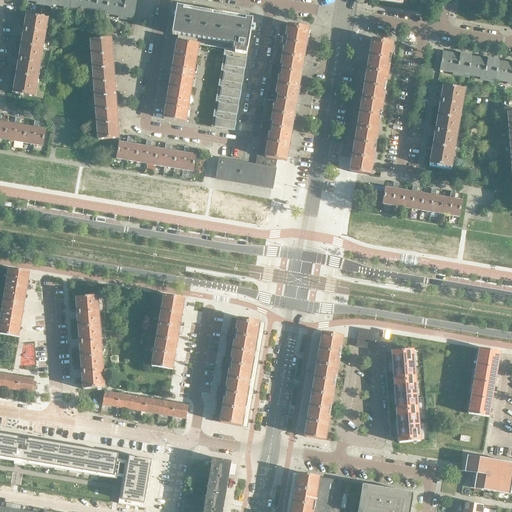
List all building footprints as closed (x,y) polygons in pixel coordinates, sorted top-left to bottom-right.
[(69,0),(52,0),(51,7),(52,7),(52,5),(64,7),(64,9),(69,10),(71,0),(69,0)] [(78,11),(80,0),(69,0),(71,0),(69,10),(78,11)] [(97,5),(97,0),(80,0),(78,11),(79,12),(80,9),(91,11),(91,14),(96,15),(98,5),(97,5)] [(106,16),(108,0),(97,0),(97,5),(98,5),(96,15),(106,16)] [(123,19),(125,0),(108,0),(106,16),(107,16),(107,14),(119,16),(118,18),(123,19)] [(133,21),(136,0),(125,0),(123,19),(133,21)] [(425,9),(426,0),(417,0),(417,7),(425,9)] [(190,21),(192,9),(177,7),(175,15),(185,17),(184,20),(190,21)] [(202,42),(207,12),(192,9),(190,21),(187,43),(199,45),(200,41),(202,42)] [(217,44),(219,32),(222,15),(207,12),(202,42),(217,44)] [(187,43),(190,21),(184,20),(185,17),(175,15),(172,35),(178,36),(177,41),(187,43)] [(234,35),(235,28),(237,17),(222,15),(219,32),(234,35)] [(42,50),(48,19),(27,16),(22,46),(42,50)] [(251,28),(253,20),(237,17),(235,28),(241,29),(241,27),(251,28)] [(306,47),(309,29),(288,26),(286,33),(286,35),(286,38),(279,37),(277,36),(276,42),(306,47)] [(249,40),(251,28),(241,27),(241,29),(235,28),(234,35),(240,36),(239,38),(249,40)] [(249,44),(249,40),(239,38),(240,36),(234,35),(219,32),(217,44),(225,45),(224,49),(225,49),(235,51),(236,48),(238,48),(239,42),(249,44)] [(112,55),(112,45),(111,40),(90,41),(91,57),(112,55)] [(391,55),(393,44),(372,40),(369,57),(388,60),(389,55),(391,55)] [(196,61),(199,45),(187,43),(177,41),(174,57),(196,61)] [(247,56),(249,45),(249,44),(239,42),(238,48),(236,48),(235,51),(235,54),(247,56)] [(301,75),(306,47),(276,42),(275,47),(277,47),(284,48),(283,52),(283,55),(282,57),(282,60),(281,62),(281,66),(274,65),(272,65),(271,70),(301,75)] [(37,80),(42,50),(22,46),(16,76),(37,80)] [(244,69),(247,56),(235,54),(235,51),(225,49),(223,56),(227,57),(226,65),(244,69)] [(458,66),(460,55),(443,52),(440,70),(453,73),(453,75),(458,76),(460,66),(458,66)] [(467,77),(471,57),(471,56),(460,54),(460,55),(458,66),(460,66),(458,76),(467,77)] [(115,83),(113,67),(112,55),(91,57),(94,85),(115,83)] [(193,76),(195,65),(196,61),(174,57),(172,72),(193,76)] [(386,84),(389,67),(387,66),(388,60),(369,57),(364,86),(383,89),(384,83),(386,84)] [(486,71),(488,60),(471,57),(467,77),(468,78),(469,75),(480,77),(480,80),(485,81),(487,71),(486,71)] [(495,82),(498,62),(498,60),(488,59),(488,60),(486,71),(487,71),(485,81),(495,82)] [(511,85),(511,81),(511,64),(498,62),(495,82),(496,82),(496,80),(508,82),(507,84),(511,85)] [(242,84),(244,69),(226,65),(222,65),(221,72),(225,72),(223,81),(242,84)] [(296,104),(301,75),(271,70),(270,76),(273,76),(279,77),(278,81),(278,83),(277,86),(277,88),(277,91),(276,95),(270,94),(267,93),(267,99),(296,104)] [(191,92),(193,78),(193,76),(172,72),(169,88),(191,92)] [(34,98),(37,80),(16,76),(13,94),(34,98)] [(239,99),(242,84),(223,81),(219,80),(218,87),(222,88),(220,96),(239,99)] [(117,110),(115,94),(115,83),(94,85),(96,112),(117,110)] [(381,112),(384,95),(382,95),(383,89),(364,86),(359,114),(378,118),(379,112),(381,112)] [(459,121),(464,90),(443,86),(438,117),(459,121)] [(188,107),(190,95),(191,92),(169,88),(166,104),(188,107)] [(239,99),(220,96),(217,96),(215,102),(219,103),(218,112),(237,115),(239,99)] [(291,132),(296,104),(267,99),(266,104),(268,104),(274,105),(273,109),(273,112),(273,114),(272,117),(272,119),(271,123),(265,122),(263,121),(262,127),(291,132)] [(185,123),(188,109),(188,107),(166,104),(164,119),(185,123)] [(119,139),(118,122),(117,110),(96,112),(98,140),(119,139)] [(234,131),(237,115),(218,112),(214,111),(213,118),(217,118),(215,128),(234,131)] [(377,141),(379,124),(377,123),(378,118),(359,114),(354,143),(373,146),(374,140),(377,141)] [(454,150),(459,121),(438,117),(433,147),(454,150)] [(14,142),(18,119),(15,118),(14,125),(7,123),(4,140),(14,142)] [(23,143),(26,127),(19,126),(20,119),(18,119),(14,142),(23,143)] [(33,145),(37,122),(34,121),(33,128),(26,127),(23,143),(33,145)] [(42,146),(45,130),(38,129),(39,122),(37,122),(33,145),(42,146)] [(286,161),(291,132),(262,127),(261,133),(263,133),(269,135),(268,138),(268,141),(268,143),(267,146),(267,148),(266,152),(260,151),(258,151),(257,156),(276,160),(286,161)] [(136,162),(138,146),(131,145),(132,138),(128,137),(127,144),(119,143),(116,159),(136,162)] [(154,166),(157,149),(150,148),(151,141),(147,141),(146,147),(138,146),(136,162),(154,166)] [(372,169),(375,152),(372,152),(373,146),(354,143),(349,172),(368,175),(369,169),(372,169)] [(173,169),(176,152),(169,151),(170,145),(166,144),(164,150),(157,149),(154,166),(173,169)] [(193,172),(195,156),(188,154),(189,148),(184,147),(183,153),(176,152),(173,169),(193,172)] [(450,168),(454,150),(433,147),(430,165),(450,168)] [(272,189),(276,160),(257,156),(255,166),(220,160),(216,179),(272,189)] [(402,208),(404,191),(397,190),(398,183),(394,183),(393,189),(385,188),(382,204),(402,208)] [(421,211),(423,194),(416,193),(417,187),(413,186),(412,192),(404,191),(402,208),(421,211)] [(439,214),(442,197),(435,196),(436,190),(432,189),(431,195),(423,194),(421,211),(439,214)] [(459,217),(462,201),(454,199),(455,193),(451,192),(449,199),(442,197),(439,214),(459,217)] [(24,305),(29,274),(30,273),(9,270),(3,302),(24,305)] [(181,315),(183,305),(184,299),(163,296),(161,312),(181,315)] [(99,326),(97,297),(76,298),(78,328),(99,326)] [(0,334),(19,338),(24,305),(3,302),(0,321),(0,334)] [(177,342),(180,326),(181,315),(161,312),(156,339),(177,342)] [(256,340),(259,323),(238,319),(237,323),(236,327),(236,331),(235,336),(256,340)] [(102,357),(99,326),(78,328),(81,359),(102,357)] [(392,352),(390,335),(359,329),(358,336),(356,347),(386,352),(392,352)] [(340,354),(343,337),(322,333),(319,351),(340,354)] [(251,369),(255,345),(256,340),(235,336),(234,342),(233,345),(233,348),(232,351),(232,354),(231,357),(231,360),(230,365),(251,369)] [(172,370),(175,353),(177,342),(156,339),(151,367),(172,370)] [(494,385),(500,353),(479,349),(474,382),(494,385)] [(415,381),(414,366),(413,350),(392,352),(394,382),(415,381)] [(335,383),(339,360),(340,354),(319,351),(314,379),(335,383)] [(104,388),(103,368),(102,357),(81,359),(83,390),(104,388)] [(246,397),(251,369),(230,365),(229,370),(228,373),(228,376),(227,379),(227,382),(226,385),(226,388),(225,394),(246,397)] [(17,390),(19,377),(5,375),(3,388),(17,390)] [(31,390),(33,382),(33,380),(19,377),(17,390),(31,392),(31,390)] [(330,411),(334,389),(335,383),(314,379),(309,408),(330,411)] [(417,411),(416,396),(415,381),(394,382),(396,412),(417,411)] [(489,418),(494,385),(474,382),(468,414),(489,418)] [(116,407),(118,394),(105,392),(102,405),(116,407)] [(130,409),(132,397),(118,394),(116,407),(130,409)] [(241,426),(246,397),(225,394),(224,399),(224,402),(223,405),(223,408),(222,411),(222,414),(221,417),(220,423),(241,426)] [(144,412),(146,399),(132,397),(130,409),(144,412)] [(158,414),(160,402),(146,399),(144,412),(158,414)] [(172,416),(174,404),(160,402),(158,414),(172,416)] [(186,418),(188,406),(174,404),(172,416),(186,419),(186,418)] [(325,440),(329,417),(330,411),(309,408),(304,437),(325,440)] [(420,442),(419,426),(417,411),(396,412),(399,443),(420,442)] [(0,457),(15,460),(24,461),(24,462),(114,477),(115,477),(117,477),(118,475),(119,464),(121,464),(125,465),(128,465),(123,488),(122,498),(119,497),(118,503),(118,504),(126,505),(130,505),(130,506),(135,507),(135,506),(139,507),(144,508),(145,500),(146,493),(150,468),(150,467),(151,463),(152,461),(129,457),(129,458),(118,456),(118,455),(116,455),(109,454),(101,452),(101,453),(95,451),(87,450),(80,449),(80,448),(72,447),(72,448),(65,446),(57,445),(50,444),(50,443),(42,442),(35,441),(36,441),(28,440),(27,441),(19,440),(19,438),(11,437),(4,436),(0,434),(0,457)] [(510,495),(511,483),(511,463),(467,456),(464,472),(476,474),(475,481),(474,489),(475,489),(510,495)] [(225,497),(229,475),(231,463),(212,459),(212,461),(205,460),(204,467),(203,472),(207,473),(207,479),(209,479),(206,494),(225,497)] [(334,496),(336,484),(334,484),(334,481),(298,474),(295,489),(327,494),(327,495),(334,496)] [(350,495),(351,484),(344,483),(342,494),(350,495)] [(410,510),(411,508),(408,508),(409,502),(411,503),(412,496),(413,496),(413,494),(362,485),(357,511),(409,511),(410,510)] [(328,511),(330,507),(332,507),(334,496),(327,495),(327,494),(295,489),(291,511),(328,511)] [(222,511),(225,497),(206,494),(204,507),(202,507),(200,511),(222,511)] [(482,511),(484,506),(463,502),(461,511),(482,511)] [(21,511),(23,507),(2,503),(0,511),(21,511)]
